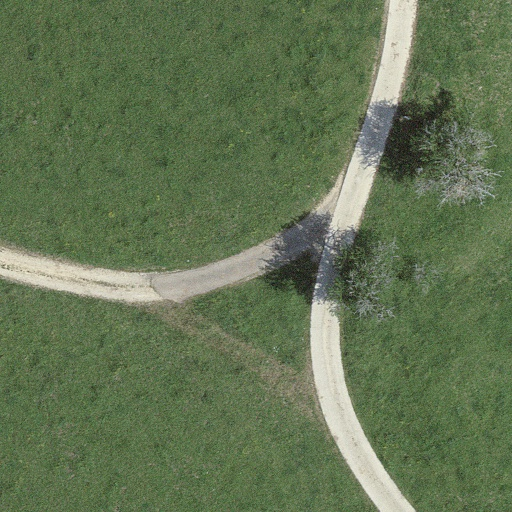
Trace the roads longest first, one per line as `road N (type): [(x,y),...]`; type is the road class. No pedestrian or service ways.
road 1 (track): [(348,220),(255,270),(161,293),(0,259)]
road 2 (track): [(348,220),(326,322),(330,381),(362,462),(401,511)]
